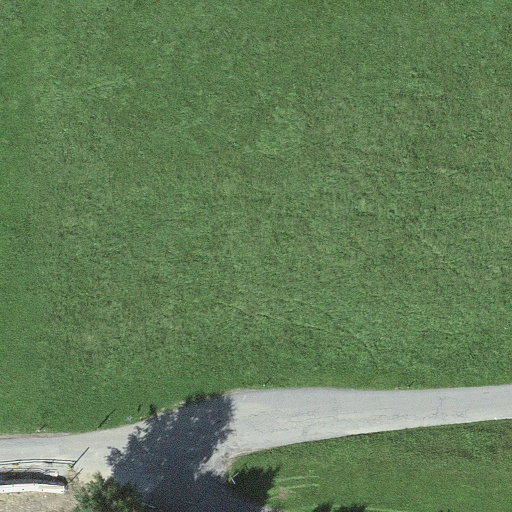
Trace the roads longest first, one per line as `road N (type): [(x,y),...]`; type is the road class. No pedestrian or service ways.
road 1 (unclassified): [(511,407),(190,438)]
road 2 (unclassified): [(0,461),(190,438)]
